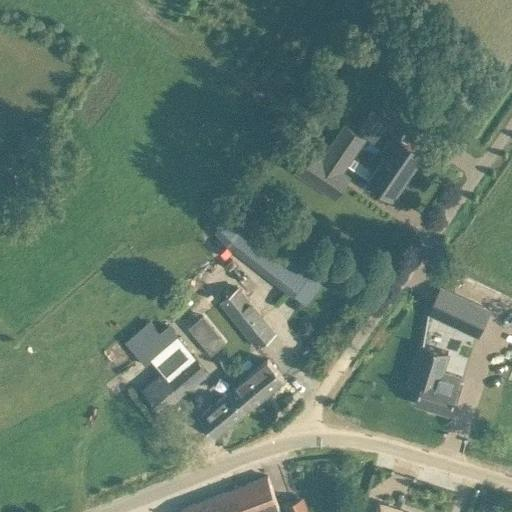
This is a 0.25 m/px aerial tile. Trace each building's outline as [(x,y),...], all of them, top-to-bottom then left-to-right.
[(401,88),(411,67),(374,49),(364,70),(401,88)] [(369,178),(393,194),(423,150),(401,135),(404,130),(383,115),(382,117),(384,117),(373,134),(387,143),(384,147),(383,148),(387,151),(369,178)] [(311,148),(296,169),(322,186),(325,182),(339,191),(350,175),(342,170),(347,162),(353,154),(365,137),(346,124),(323,157),(311,148)] [(316,268),(236,207),(217,232),(297,293),(316,268)] [(440,286),(429,311),(479,335),(491,309),(440,286)] [(258,346),(276,333),(239,287),(222,301),(258,346)] [(188,326),(211,353),(226,341),(203,313),(188,326)] [(158,358),(167,369),(171,374),(194,354),(167,322),(158,330),(149,320),(127,340),(148,366),(158,358)] [(423,343),(410,386),(419,388),(416,400),(450,410),(453,399),(457,400),(463,381),(459,380),(460,376),(442,370),(448,351),(423,343)] [(195,355),(194,354),(171,374),(167,369),(165,371),(163,369),(142,386),(162,410),(208,371),(195,355)] [(237,384),(255,405),(286,380),(268,359),(237,384)] [(255,405),(237,384),(214,403),(199,416),(216,437),(255,405)] [(246,511),(260,511),(280,505),(269,475),(237,487),(246,511)] [(185,511),(246,511),(237,487),(183,507),(185,511)] [(307,511),(302,497),(286,502),(290,511),(307,511)] [(407,511),(381,503),(378,511),(407,511)]
